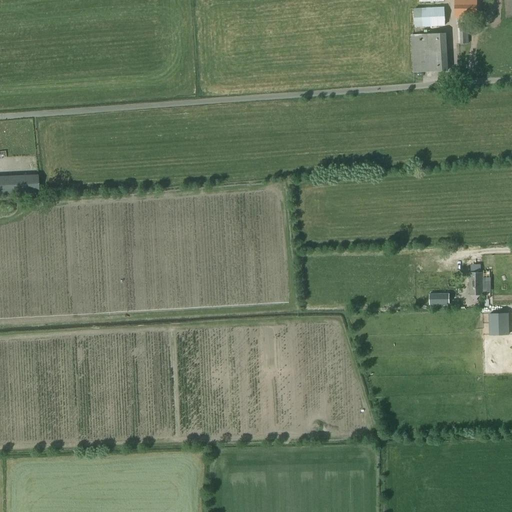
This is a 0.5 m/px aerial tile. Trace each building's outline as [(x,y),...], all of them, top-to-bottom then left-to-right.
[(454,0),(454,17),(477,18),(476,0),(454,0)] [(413,9),(413,26),(445,25),(444,8),(413,9)] [(468,25),(457,26),(458,44),(469,44),(468,25)] [(445,33),(411,35),(413,72),(447,70),(445,33)] [(0,176),(0,193),(21,193),(20,176),(0,176)] [(511,270),(494,271),(494,282),(511,281),(511,270)] [(482,273),(468,273),(468,296),(482,296),(482,273)] [(429,295),(429,305),(441,305),(441,295),(429,295)] [(508,335),(508,319),(507,314),(489,314),(489,317),(490,335),(508,335)]
